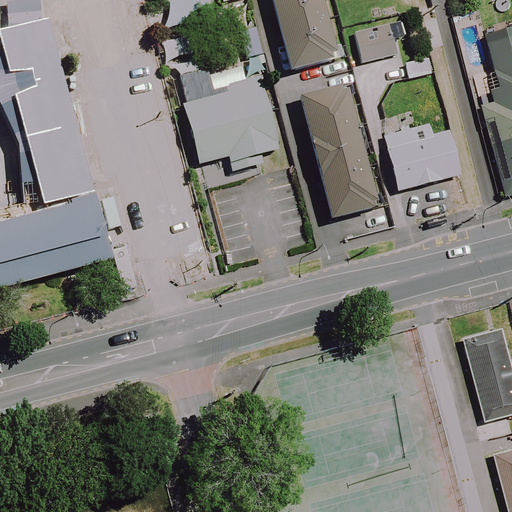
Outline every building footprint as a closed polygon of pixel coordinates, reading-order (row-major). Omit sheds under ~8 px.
[(316,0),(266,0),(288,75),(334,62),(316,0)] [(393,60),(386,28),(352,36),(359,67),(393,60)] [(511,32),(483,40),(492,74),(488,75),(496,106),(479,111),(502,201),(511,198),(511,32)] [(253,33),(238,38),(245,62),(260,57),(253,33)] [(265,140),(245,69),(160,92),(180,163),(265,140)] [(339,88),(291,101),(327,226),(374,213),(339,88)] [(443,121),(382,138),(398,195),(459,178),(443,121)] [(0,294),(108,264),(88,194),(0,218),(0,294)] [(511,418),(511,387),(499,335),(460,345),(481,427),(511,418)] [(511,511),(511,453),(490,459),(504,511),(511,511)]
